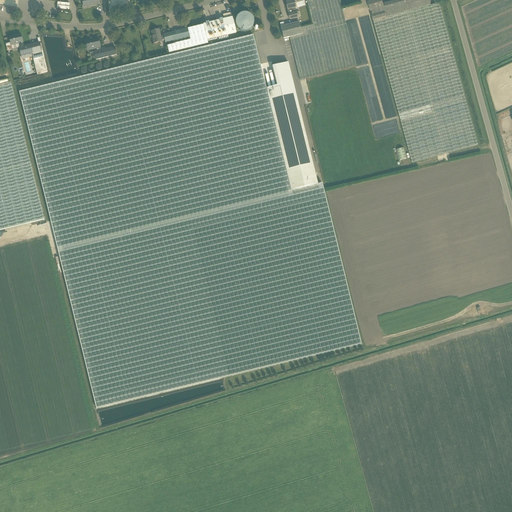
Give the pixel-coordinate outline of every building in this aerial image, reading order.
[(355,66),(339,0),(306,0),(313,25),(300,29),(301,34),(289,37),(300,80),(355,66)] [(372,15),(372,16),(412,164),(478,145),(439,3),(430,5),(430,3),(431,3),(429,0),(397,0),(390,2),(385,3),(386,6),(384,7),(381,0),(376,0),(368,2),(370,11),(372,11),(373,15),(372,15)] [(295,9),(293,1),(285,3),(287,10),(289,15),(288,15),(290,20),(298,18),(297,13),(296,13),(295,9)] [(203,25),(207,40),(236,33),(232,17),(203,25)] [(280,27),(282,35),(283,39),(289,37),(301,34),(300,29),(298,22),(280,27)] [(187,29),(190,40),(178,43),(167,46),(169,54),(208,45),(207,40),(203,25),(187,29)] [(175,32),(178,43),(190,40),(187,29),(175,32)] [(161,41),(164,40),(163,36),(161,37),(159,30),(155,31),(155,30),(154,30),(152,30),(151,31),(152,32),(151,32),(154,44),(161,42),(161,41)] [(167,46),(178,43),(175,32),(163,35),(163,36),(164,40),(166,47),(167,46)] [(44,61),(43,57),(41,51),(39,43),(23,48),(22,43),(20,35),(9,37),(11,46),(18,44),(21,56),(31,54),(33,60),(34,63),(44,61)] [(322,184),(317,185),(291,191),(266,89),(253,36),(238,40),(19,93),(95,409),(361,345),(322,184)] [(100,48),(98,39),(92,40),(93,41),(90,41),(85,42),(87,51),(95,49),(96,52),(94,53),(96,60),(78,64),(79,67),(117,57),(117,55),(115,47),(100,51),(100,48)] [(276,86),(266,89),(291,191),(317,185),(289,63),(272,67),(276,86)] [(0,85),(0,231),(44,221),(30,164),(10,83),(0,85)] [(406,159),(403,148),(396,150),(399,161),(406,159)]
